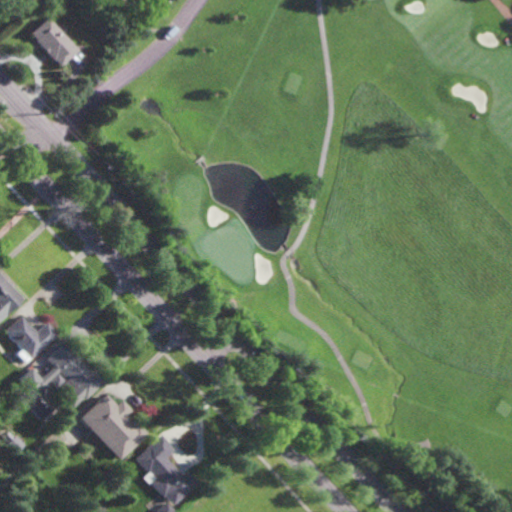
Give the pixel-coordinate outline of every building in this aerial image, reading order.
[(29,0),(31,3),(24,9),(22,6),(10,17),(2,9),(3,8),(0,5),(0,0),(29,0)] [(54,66),(50,61),(49,62),(30,40),(31,40),(25,34),(44,18),(72,51),(54,66)] [(0,318),(0,275),(20,297),(3,314),(4,315),(0,318)] [(33,331),(42,322),(53,333),(22,363),(12,353),(17,349),(1,331),(18,315),(33,331)] [(67,352),(68,350),(87,370),(88,369),(99,381),(80,398),(78,396),(67,407),(58,396),(60,394),(53,387),(62,379),(54,371),(36,388),(34,386),(27,392),(15,379),(27,367),(36,377),(50,365),(43,358),(59,343),(67,352)] [(111,404),(116,399),(125,409),(120,415),(129,425),(132,422),(141,433),(114,458),(76,417),(101,394),(111,404)] [(5,442),(15,452),(22,445),(13,435),(5,442)] [(154,456),(157,454),(176,474),(180,470),(191,482),(166,504),(158,495),(156,496),(144,483),(150,478),(143,471),(142,472),(129,458),(143,445),(154,456)] [(167,511),(170,510),(162,501),(152,511),(167,511)]
